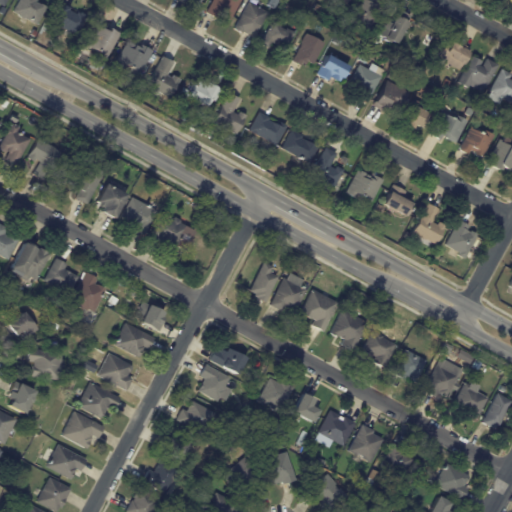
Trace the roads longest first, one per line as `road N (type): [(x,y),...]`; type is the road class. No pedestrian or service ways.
road 1 (residential): [(0,191),(511,473)]
road 2 (residential): [(118,0),(511,216)]
road 3 (secondary): [(0,71),(378,281)]
road 4 (residential): [(266,193),(89,511)]
road 5 (secondary): [(266,193),(30,63)]
road 6 (secondary): [(511,328),(329,228)]
